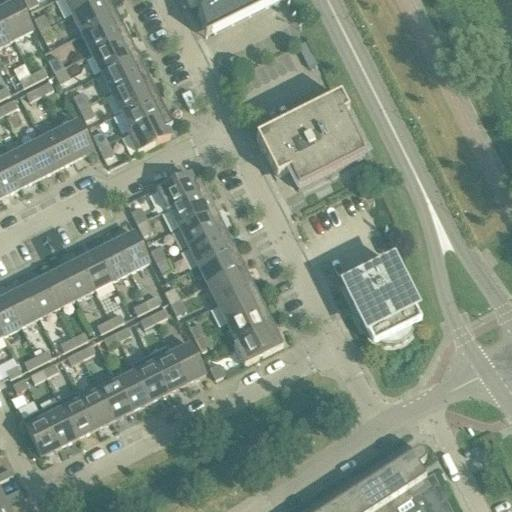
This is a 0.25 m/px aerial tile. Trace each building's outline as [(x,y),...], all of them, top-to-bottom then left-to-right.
[(28,13),(38,8),(33,0),(24,0),(22,1),(28,13)] [(62,0),(72,19),(108,1),(107,0),(62,0)] [(283,0),(185,0),(191,11),(199,6),(203,13),(198,16),(205,41),(285,1),(283,0)] [(82,38),(118,20),(108,1),(72,19),(82,38)] [(0,17),(14,45),(32,35),(17,6),(0,14),(0,17)] [(0,51),(14,45),(0,17),(0,51)] [(40,35),(49,31),(43,19),(34,24),(40,35)] [(91,58),(127,40),(118,20),(82,38),(91,58)] [(46,47),(55,42),(49,31),(40,35),(46,47)] [(101,77),(137,59),(127,40),(91,58),(101,77)] [(111,97),(147,79),(137,59),(101,77),(111,97)] [(53,77),(64,72),(58,60),(47,65),(53,77)] [(59,89),(70,84),(64,72),(53,77),(59,89)] [(35,87),(47,81),(43,73),(31,79),(35,87)] [(23,93),(35,87),(31,79),(19,85),(23,93)] [(120,116),(157,98),(147,79),(111,97),(120,116)] [(41,100),(43,100),(53,94),(49,86),(37,92),(41,100)] [(0,104),(10,99),(6,91),(0,94),(0,104)] [(29,107),(41,100),(37,92),(25,98),(29,107)] [(79,113),(88,108),(83,97),(73,102),(79,113)] [(130,135),(166,117),(157,98),(120,116),(130,134),(130,135)] [(343,119),(348,116),(340,100),(256,142),(276,183),(289,176),(298,194),(364,160),(343,119)] [(5,119),(17,113),(13,104),(1,110),(5,119)] [(85,125),(94,120),(88,108),(79,113),(85,125)] [(165,132),(172,129),(166,117),(130,135),(130,134),(126,136),(137,158),(170,141),(165,132)] [(60,135),(74,165),(93,155),(78,126),(60,135)] [(56,174),(74,165),(60,135),(41,145),(56,174)] [(98,152),(108,147),(102,135),(92,140),(98,152)] [(37,183),(56,174),(41,145),(23,154),(37,183)] [(104,164),(114,159),(108,147),(98,152),(104,164)] [(19,192),(37,183),(23,154),(4,163),(19,192)] [(0,200),(1,202),(19,192),(4,163),(0,165),(0,200)] [(199,183),(195,185),(191,176),(155,194),(165,214),(205,194),(199,183)] [(176,233),(215,214),(205,194),(165,214),(166,216),(167,215),(176,233)] [(137,229),(146,224),(141,212),(131,217),(137,229)] [(186,252),(224,233),(215,214),(176,233),(186,252)] [(143,240),(152,235),(146,224),(137,229),(143,240)] [(196,272),(234,252),(224,233),(186,252),(196,272)] [(131,277),(149,267),(134,238),(116,247),(131,277)] [(112,286),(131,277),(116,247),(97,256),(112,286)] [(156,267),(166,262),(160,251),(150,256),(156,267)] [(206,291),(244,272),(234,252),(196,272),(206,291)] [(94,295),(112,286),(97,256),(79,265),(94,295)] [(162,279),(172,274),(166,262),(156,267),(162,279)] [(76,305),(94,295),(79,265),(61,275),(76,305)] [(414,313),(413,310),(392,267),(373,276),(372,274),(370,273),(367,273),(365,274),(363,275),(362,279),(362,282),(344,291),(366,334),(367,337),(369,339),(374,343),(376,345),(382,347),(385,348),(391,349),(394,348),(400,346),(403,345),(408,341),(410,339),(413,334),(414,331),(416,325),(416,322),(415,316),(414,313)] [(215,310),(253,291),(244,272),(206,291),(215,310)] [(57,314),(76,305),(61,275),(42,284),(57,314)] [(39,323),(57,314),(42,284),(24,293),(39,323)] [(225,329),(263,310),(253,291),(215,310),(225,329)] [(170,309),(180,304),(174,292),(164,297),(170,309)] [(21,332),(39,323),(24,293),(5,302),(21,332)] [(149,314),(161,308),(156,300),(144,306),(149,314)] [(0,337),(2,342),(21,332),(5,302),(0,305),(0,337)] [(176,321),(186,315),(180,304),(170,309),(176,321)] [(137,320),(149,314),(144,306),(132,312),(137,320)] [(233,349),(273,329),(263,310),(225,329),(234,348),(233,348),(233,349)] [(155,327),(167,321),(163,313),(151,319),(155,327)] [(112,332),(124,326),(120,318),(108,324),(112,332)] [(143,333),(155,327),(151,319),(139,325),(143,333)] [(100,338),(112,332),(108,324),(96,330),(100,338)] [(195,345),(205,340),(199,328),(189,333),(195,345)] [(244,370),(283,350),(273,329),(233,349),(244,370)] [(119,345),(131,339),(127,331),(115,337),(119,345)] [(76,351),(88,345),(84,336),(72,342),(76,351)] [(107,351),(119,345),(115,337),(103,343),(107,351)] [(201,356),(210,351),(205,340),(195,345),(201,356)] [(64,357),(76,351),(72,342),(60,348),(64,357)] [(190,349),(171,359),(186,388),(205,379),(190,349)] [(82,364),(94,358),(90,350),(78,356),(82,364)] [(149,359),(168,397),(186,388),(171,359),(167,350),(149,359)] [(39,369),(51,363),(47,355),(35,361),(39,369)] [(70,370),(82,364),(78,356),(66,362),(70,370)] [(149,359),(131,368),(133,373),(135,377),(150,406),(168,397),(149,359)] [(27,375),(39,369),(35,361),(23,367),(27,375)] [(46,382),(58,376),(54,368),(42,374),(46,382)] [(215,384),(225,379),(219,368),(209,373),(215,384)] [(10,384),(21,378),(17,370),(6,376),(10,384)] [(34,388),(46,382),(42,374),(30,380),(34,388)] [(117,386),(131,415),(150,406),(135,377),(117,386)] [(16,397),(28,391),(24,384),(12,389),(16,397)] [(99,395),(98,395),(113,425),(131,415),(117,386),(99,395)] [(95,388),(76,397),(95,434),(113,425),(98,395),(99,395),(95,388)] [(76,395),(57,405),(77,443),(95,434),(76,397),(76,395)] [(57,405),(39,414),(58,452),(77,443),(57,405)] [(39,414),(20,423),(25,432),(39,461),(58,452),(39,414)] [(400,467),(392,472),(413,504),(417,511),(449,511),(433,478),(425,482),(418,470),(422,467),(424,464),(425,461),(424,458),(421,455),(417,454),(414,456),(410,460),(400,467)] [(392,472),(374,483),(392,511),(417,511),(413,504),(392,472)] [(0,502),(2,502),(0,498),(0,485),(12,479),(9,473),(0,477),(0,502)] [(392,511),(374,483),(355,495),(366,511),(392,511)] [(6,511),(5,508),(23,500),(20,493),(2,502),(0,502),(0,511),(6,511)] [(366,511),(355,495),(337,507),(340,511),(366,511)]
